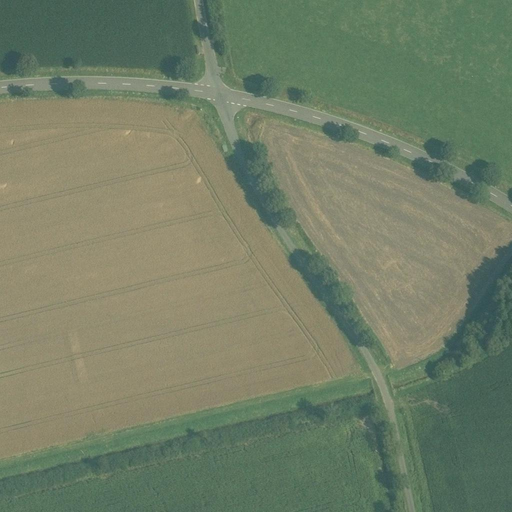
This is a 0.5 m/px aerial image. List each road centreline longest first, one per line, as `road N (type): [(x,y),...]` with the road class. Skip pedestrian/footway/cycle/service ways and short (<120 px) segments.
road 1 (unclassified): [(216,94),(235,148),(377,374),(413,511)]
road 2 (tertiary): [(216,94),(376,137),(511,206)]
road 3 (tertiary): [(0,87),(107,83),(216,94)]
